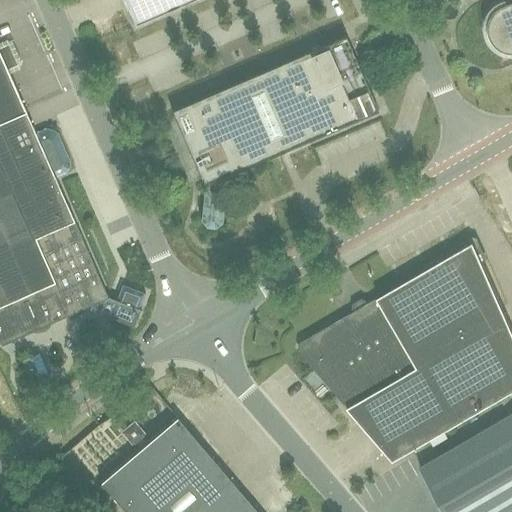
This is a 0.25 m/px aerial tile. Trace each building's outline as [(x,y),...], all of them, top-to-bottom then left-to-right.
[(124,0),(135,25),(193,0),(124,0)] [(496,6),(491,11),(487,18),(486,26),(486,32),(489,39),(491,43),(497,47),(502,49),(507,51),(511,51),(511,50),(511,0),(508,0),(503,2),(496,6)] [(344,35),(172,110),(176,118),(201,176),(204,183),(205,182),(208,189),(208,190),(205,190),(201,220),(207,227),(215,228),(222,223),(226,192),(222,192),(223,184),(219,176),(376,108),(344,35)] [(46,127),(35,132),(25,111),(7,69),(18,65),(9,44),(0,47),(0,234),(68,205),(55,178),(66,173),(69,168),(70,162),(57,132),(52,129),(46,127)] [(89,253),(74,219),(68,205),(0,234),(0,338),(2,343),(11,339),(14,347),(26,342),(22,334),(92,303),(90,309),(134,327),(141,309),(139,308),(145,294),(123,285),(117,299),(108,296),(98,273),(112,266),(110,262),(111,259),(108,252),(105,250),(103,247),(89,253)] [(394,459),(511,390),(511,328),(474,241),(300,342),(299,349),(394,459)] [(31,360),(13,369),(17,379),(37,370),(40,376),(64,365),(55,346),(30,358),(31,360)] [(446,511),(500,511),(511,505),(511,412),(420,466),(446,511)] [(337,435),(332,415),(317,419),(323,439),(337,435)] [(139,449),(102,481),(128,511),(258,511),(230,478),(178,416),(148,441),(144,435),(134,443),(139,449)] [(37,509),(45,501),(35,491),(27,499),(37,509)] [(277,493),(269,498),(278,511),(285,511),(289,510),(277,493)]
